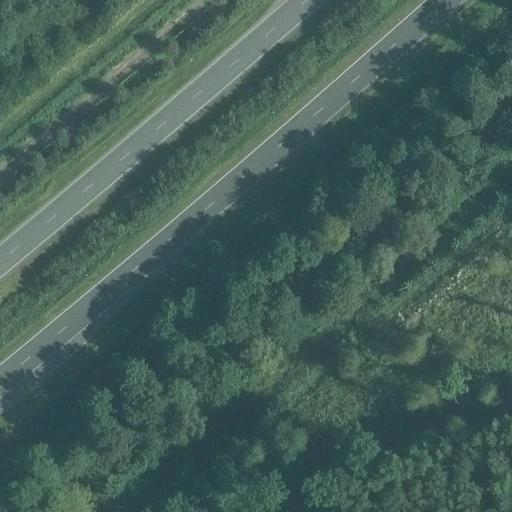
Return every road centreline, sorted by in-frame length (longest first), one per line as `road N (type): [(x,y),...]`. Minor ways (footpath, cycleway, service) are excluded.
road 1 (trunk): [(0,382),(446,0)]
road 2 (trunk): [(310,0),(0,261)]
